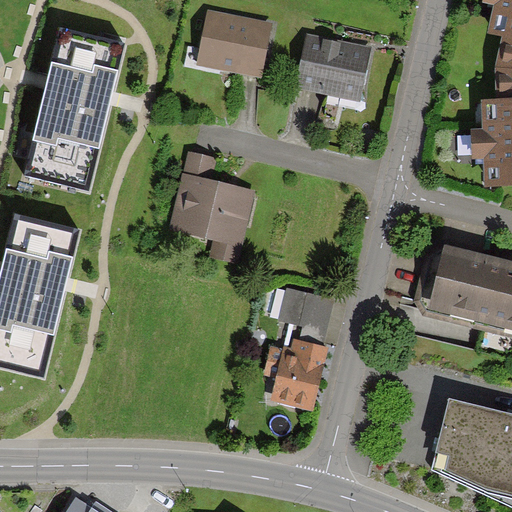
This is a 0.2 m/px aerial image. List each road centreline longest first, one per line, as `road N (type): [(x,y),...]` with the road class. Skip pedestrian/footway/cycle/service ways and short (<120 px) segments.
road 1 (tertiary): [(323,490),(130,464),(0,465)]
road 2 (residential): [(323,490),(393,191)]
road 3 (residential): [(393,191),(437,0)]
road 4 (residential): [(393,191),(511,221)]
